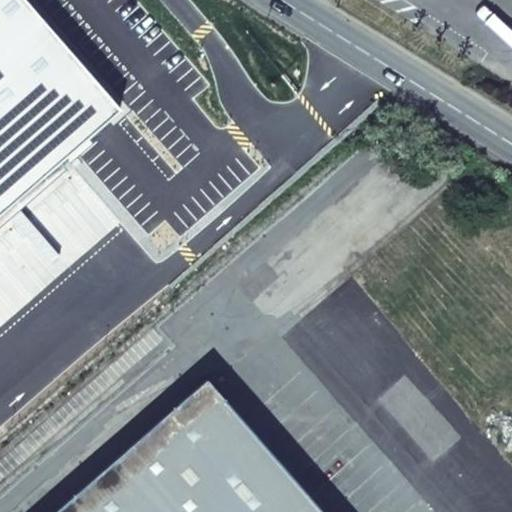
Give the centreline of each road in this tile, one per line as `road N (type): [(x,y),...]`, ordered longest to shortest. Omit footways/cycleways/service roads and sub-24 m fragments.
road 1 (unknown): [(5,511),(169,368),(229,335),(293,337),(504,511)]
road 2 (residential): [(282,0),(511,143)]
